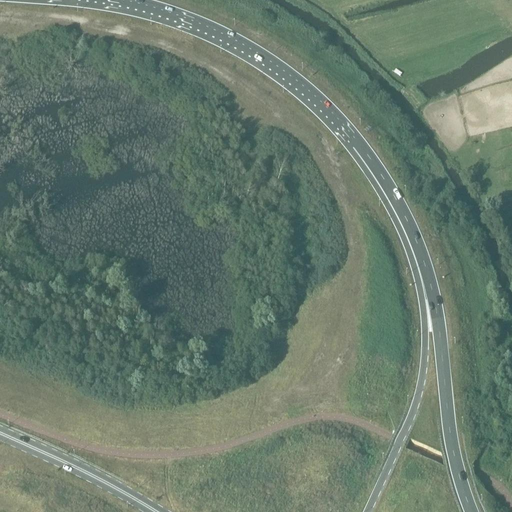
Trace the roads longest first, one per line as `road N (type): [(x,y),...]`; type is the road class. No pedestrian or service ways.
road 1 (trunk): [(425,280),(380,179),(319,103),(255,53),(163,13),(90,0)]
road 2 (trunk): [(367,511),(420,389),(425,280)]
road 3 (trunk): [(471,511),(452,451),(425,280)]
road 4 (tertiary): [(156,511),(0,434)]
